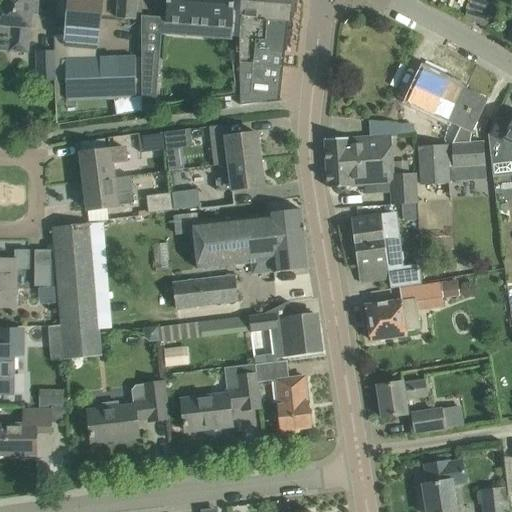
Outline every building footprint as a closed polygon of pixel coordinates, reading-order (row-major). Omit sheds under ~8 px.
[(0,5),(0,35),(12,37),(11,50),(29,52),(31,27),(36,27),(37,16),(32,15),(33,0),(0,0),(0,6),(0,5)] [(67,36),(66,42),(96,45),(99,45),(102,0),(69,0),(68,19),(69,19),(67,36)] [(118,0),(118,18),(136,19),(137,0),(118,0)] [(167,0),(166,22),(232,28),(234,0),(167,0)] [(243,0),(241,28),(241,33),(287,38),(290,0),(243,0)] [(488,0),(472,0),(467,17),(488,28),(497,3),(488,0)] [(287,38),(241,33),(240,60),(241,60),(240,87),(241,95),(241,105),(280,101),(287,38)] [(56,51),(36,51),(37,82),(56,81),(56,51)] [(160,56),(142,55),(142,96),(143,105),(155,106),(160,56)] [(136,57),(66,59),(67,100),(114,98),(137,97),(137,96),(136,57)] [(408,102),(450,122),(465,90),(423,70),(408,102)] [(452,145),(448,145),(449,164),(449,167),(486,165),(484,143),(470,144),(472,133),(488,100),(465,90),(450,122),(461,127),(452,145)] [(137,97),(114,98),(117,116),(143,113),(143,105),(142,96),(137,96),(137,97)] [(493,177),(511,173),(511,122),(511,124),(497,118),(489,135),(493,177)] [(227,125),(210,127),(215,165),(230,163),(260,160),(257,133),(228,136),(227,125)] [(191,129),(165,132),(167,149),(193,146),(191,129)] [(167,149),(165,132),(139,136),(141,152),(167,149)] [(392,136),(326,139),(327,164),(374,161),(374,167),(393,166),(393,163),(392,136)] [(448,145),(419,147),(420,166),(449,164),(448,145)] [(81,153),(85,182),(115,178),(113,162),(127,160),(126,148),(81,153)] [(232,177),(216,179),(218,190),(233,188),(234,190),(264,187),(260,160),(230,163),(232,177)] [(374,161),(327,164),(328,188),(391,184),(392,205),(402,205),(416,204),(417,204),(416,174),(408,175),(394,175),(393,166),(374,167),(374,161)] [(408,163),(393,163),(393,166),(394,175),(408,175),(408,163)] [(449,164),(420,166),(421,185),(450,183),(450,181),(449,167),(449,164)] [(115,178),(85,182),(88,210),(119,207),(119,204),(133,202),(131,191),(117,193),(115,178)] [(199,189),(173,193),(175,209),(201,206),(199,189)] [(175,209),(173,193),(147,196),(149,213),(175,209)] [(416,204),(402,205),(403,220),(417,220),(416,204)] [(198,269),(273,261),(275,271),(309,268),(302,210),(198,221),(197,214),(175,216),(177,234),(195,233),(198,269)] [(382,216),(352,220),(361,282),(390,278),(391,289),(400,287),(411,286),(421,284),(421,264),(405,266),(401,236),(385,238),(382,216)] [(88,225),(54,228),(63,325),(64,334),(98,330),(88,225)] [(0,307),(15,307),(15,270),(30,270),(30,250),(15,250),(15,260),(0,260),(0,307)] [(35,286),(51,286),(52,250),(35,250),(35,286)] [(173,283),(176,309),(240,302),(236,275),(173,283)] [(458,280),(441,282),(444,299),(460,296),(458,280)] [(402,300),(366,306),(372,341),(406,336),(405,331),(420,328),(416,300),(442,296),(440,282),(423,285),(423,284),(422,284),(421,284),(400,287),(402,300)] [(272,330),(275,357),(322,351),(317,315),(292,318),(289,302),(264,314),(252,315),(255,332),(272,330)] [(0,393),(14,394),(14,351),(23,351),(23,330),(0,330),(0,393)] [(98,330),(64,334),(67,360),(101,357),(98,330)] [(64,334),(50,335),(52,361),(67,360),(64,334)] [(176,348),(164,350),(166,367),(178,366),(176,348)] [(256,365),(257,374),(258,383),(277,380),(279,405),(282,431),(311,427),(305,377),(289,379),(287,361),(256,365)] [(261,408),(258,383),(257,374),(240,376),(241,390),(228,392),(228,395),(182,400),(186,432),(233,426),(231,408),(243,407),(243,410),(261,408)] [(428,396),(425,380),(403,384),(403,382),(378,386),(383,418),(408,414),(405,399),(428,396)] [(104,410),(88,412),(92,443),(139,437),(137,420),(149,418),(150,421),(168,419),(164,383),(146,385),(148,402),(134,403),(134,406),(120,408),(119,402),(103,404),(104,410)] [(447,408),(450,427),(465,425),(462,406),(447,408)] [(0,454),(37,455),(37,433),(52,433),(52,409),(24,409),(24,425),(0,425),(0,454)] [(442,409),(412,414),(415,433),(445,429),(442,409)] [(457,511),(453,485),(466,483),(462,460),(450,462),(450,460),(424,465),(428,484),(424,485),(428,511),(457,511)] [(506,487),(481,490),(483,511),(509,511),(506,487)]
